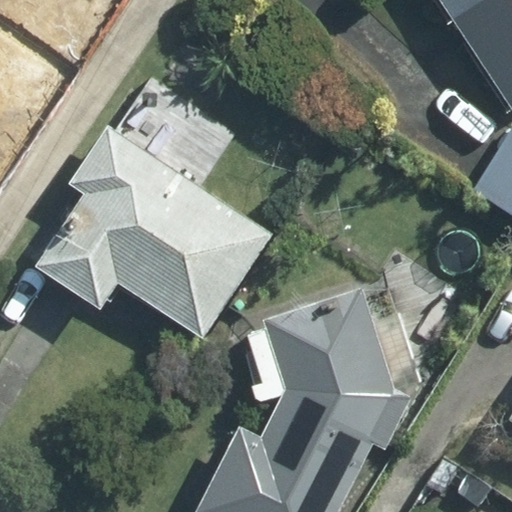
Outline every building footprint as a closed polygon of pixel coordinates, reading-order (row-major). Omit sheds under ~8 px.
[(0,0),(0,148),(69,59),(0,6),(0,0)] [(427,0),(443,24),(480,0),(427,0)] [(511,110),(511,0),(480,0),(443,24),(506,115),(511,110)] [(93,128),(56,185),(69,194),(21,266),(83,308),(103,279),(189,337),(256,236),(93,128)] [(511,133),(504,128),(469,182),(511,209),(511,133)] [(397,397),(383,389),(351,294),(252,325),(254,331),(235,338),(251,384),(240,388),(245,402),(273,392),(246,443),(225,432),(183,511),(184,511),(323,511),(359,445),(369,450),(397,397)] [(511,400),(498,423),(511,431),(511,400)]
